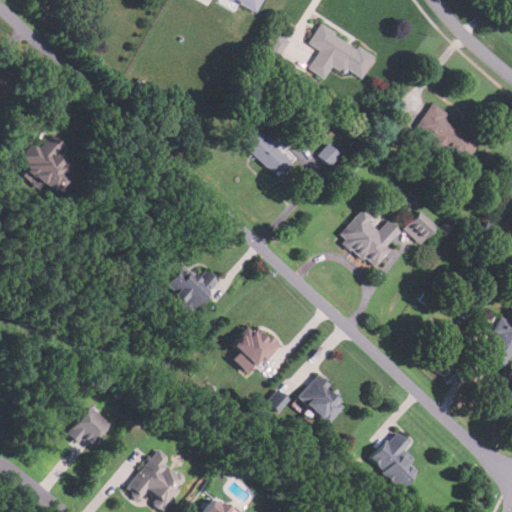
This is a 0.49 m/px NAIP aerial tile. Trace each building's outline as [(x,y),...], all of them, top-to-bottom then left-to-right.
[(232,0),(254,11),(259,0),(232,0)] [(328,64),(357,80),(371,54),(316,23),(305,42),(316,48),(305,67),(322,77),(328,64)] [(278,58),(286,38),(271,32),(264,52),(278,58)] [(425,105),(411,129),(463,161),(478,137),(425,105)] [(294,157),(265,131),(262,135),(251,125),(236,141),(276,177),(294,157)] [(59,185),(68,163),(52,157),(59,140),(44,134),(38,147),(25,142),(15,167),(59,185)] [(387,249),(383,245),(396,231),(383,219),(377,226),(358,209),(334,235),(370,268),(387,249)] [(434,225),(417,210),(400,228),(417,244),(434,225)] [(214,279),(201,269),(194,277),(179,265),(162,285),(190,308),(214,279)] [(511,350),(511,300),(503,320),(493,316),(488,330),(495,333),(483,361),(504,370),(511,350)] [(276,344),(254,325),(249,331),(244,326),(228,344),(254,368),(276,344)] [(443,376),(452,361),(438,353),(428,368),(443,376)] [(342,402),(314,375),(294,397),(323,424),(342,402)] [(64,433),(87,406),(108,423),(85,451),(64,433)] [(417,469),(399,451),(407,443),(394,430),(365,457),(396,490),(417,469)] [(123,487),(138,499),(142,494),(149,500),(147,503),(158,511),(185,476),(151,451),(123,487)] [(224,511),(226,510),(212,497),(197,511),(224,511)]
